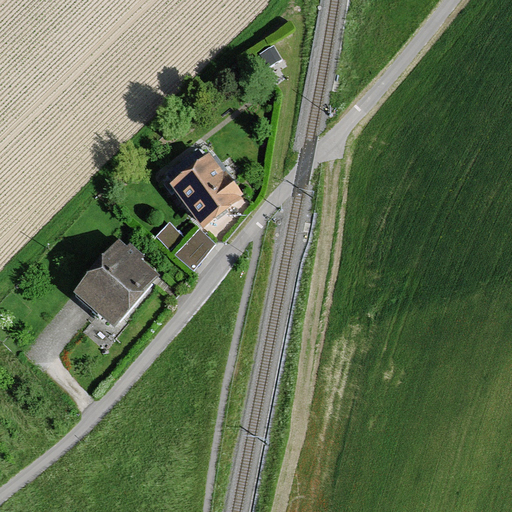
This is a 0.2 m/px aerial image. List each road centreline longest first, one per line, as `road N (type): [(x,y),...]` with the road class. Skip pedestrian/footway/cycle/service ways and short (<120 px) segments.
road 1 (residential): [(304,165),(96,414),(0,497)]
road 2 (track): [(304,165),(452,0)]
